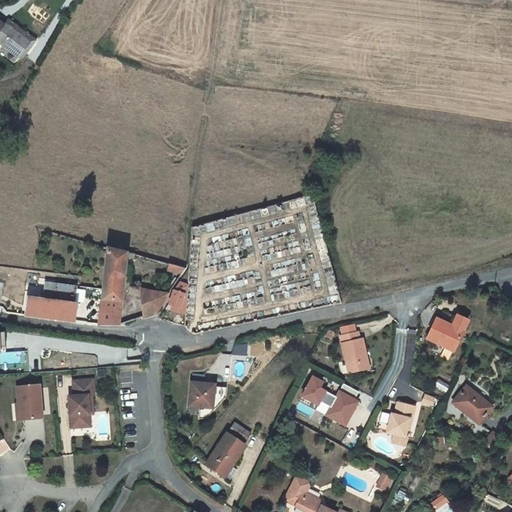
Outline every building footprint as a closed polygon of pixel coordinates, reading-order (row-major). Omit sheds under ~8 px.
[(10,20),(7,24),(30,42),(19,57),(22,60),(37,40),(10,20)] [(0,42),(19,57),(30,42),(7,24),(6,23),(4,25),(0,22),(0,42)] [(99,325),(119,325),(123,289),(124,281),(126,257),(134,259),(134,255),(106,247),(102,288),(101,299),(99,325)] [(187,268),(169,264),(167,270),(182,274),(187,268)] [(174,291),(169,304),(172,305),(180,307),(178,312),(185,315),(188,285),(179,282),(174,291)] [(46,299),(52,300),(53,300),(55,284),(49,283),(46,299)] [(52,300),(50,319),(75,322),(77,303),(75,303),(77,286),(55,284),(53,300),(52,300)] [(143,317),(155,313),(169,293),(142,290),(140,297),(143,317)] [(50,319),(52,300),(46,299),(28,297),(25,315),(50,319)] [(94,298),(91,324),(99,325),(101,299),(94,298)] [(427,339),(454,351),(468,321),(457,315),(452,326),(436,318),(427,339)] [(341,328),(343,335),(355,332),(353,325),(341,328)] [(349,373),(365,369),(362,357),(366,356),(362,339),(360,339),(358,332),(355,332),(343,335),(341,336),(349,373)] [(345,383),(338,397),(321,388),(324,382),(314,377),(304,396),(319,405),(321,401),(332,407),(328,415),(341,422),(345,414),(351,417),(360,401),(356,399),(360,391),(345,383)] [(68,396),(71,428),(90,426),(89,414),(94,413),(93,403),(97,403),(97,394),(99,394),(98,385),(94,386),(93,379),(73,381),(74,396),(68,396)] [(201,406),(212,407),(213,393),(214,384),(192,382),(190,405),(201,406)] [(24,420),(43,418),(40,385),(17,387),(18,404),(22,404),(24,420)] [(212,407),(201,406),(200,418),(206,419),(226,397),(227,387),(217,386),(216,394),(213,393),(212,407)] [(453,403),(479,424),(492,407),(466,386),(453,403)] [(433,399),(425,395),(423,402),(431,405),(433,399)] [(310,416),(315,407),(303,401),(298,411),(310,416)] [(393,442),(405,445),(407,437),(405,436),(407,429),(409,419),(412,420),(415,407),(398,403),(395,415),(392,414),(387,432),(395,434),(393,442)] [(99,414),(100,438),(110,437),(109,413),(99,414)] [(345,414),(341,422),(347,425),(351,417),(345,414)] [(235,422),(229,432),(245,442),(251,433),(235,422)] [(493,432),(486,440),(494,447),(501,439),(493,432)] [(231,466),(245,446),(227,434),(207,464),(231,479),(237,470),(231,466)] [(442,438),(435,438),(435,446),(443,445),(442,438)] [(383,472),(377,485),(384,488),(390,476),(383,472)] [(343,511),(340,510),(338,511),(333,511),(322,506),(319,500),(305,492),(309,486),(307,481),(296,476),(284,500),(296,506),(295,507),(297,507),(306,511),(343,511)] [(390,509),(395,511),(405,493),(400,491),(390,509)] [(430,504),(434,510),(447,501),(443,495),(430,504)]
